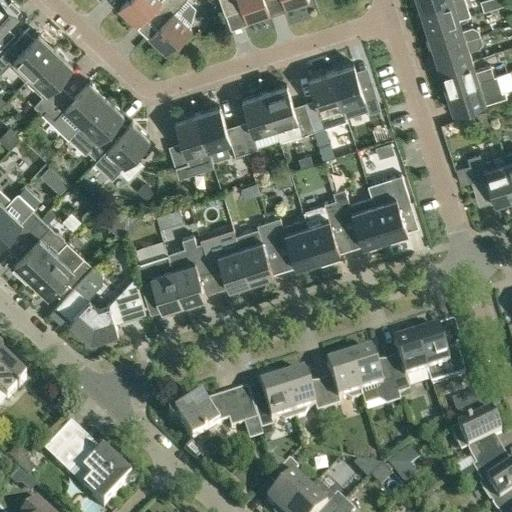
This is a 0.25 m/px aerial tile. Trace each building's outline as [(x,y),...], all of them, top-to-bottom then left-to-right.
[(0,0),(0,48),(12,36),(3,28),(18,13),(17,12),(20,9),(11,1),(8,4),(3,0),(0,0)] [(137,26),(148,14),(148,13),(160,0),(126,0),(118,9),(137,26)] [(160,25),(148,37),(167,55),(192,28),(174,12),(185,0),(160,0),(148,13),(148,14),(160,25)] [(220,0),(224,12),(241,6),(246,23),(270,14),(265,0),(220,0)] [(282,0),(285,9),(309,1),(308,0),(282,0)] [(417,0),(420,8),(445,0),(417,0)] [(445,0),(420,8),(427,29),(459,18),(453,0),(445,0)] [(462,29),(459,18),(427,29),(433,49),(480,34),(479,29),(473,25),(462,29)] [(0,73),(9,65),(26,80),(56,49),(39,33),(20,52),(11,44),(0,55),(0,73)] [(433,49),(440,70),(472,60),(469,50),(479,47),(482,41),(480,34),(433,49)] [(54,84),(57,82),(72,65),(56,49),(26,80),(42,96),(34,105),(43,114),(45,111),(63,92),(54,84)] [(440,70),(446,90),(495,75),(492,65),(475,70),(472,60),(440,70)] [(354,63),(331,70),(346,116),(368,109),(369,113),(381,109),(373,85),(362,88),(354,63)] [(317,102),(306,106),(314,130),(325,127),(320,112),(330,109),(333,117),(337,119),(346,116),(331,70),(309,77),(317,102)] [(453,111),(484,102),(485,103),(507,97),(505,90),(500,91),(495,75),(446,90),(453,111)] [(90,81),(74,98),(71,100),(63,92),(45,111),(54,119),(65,108),(82,124),(107,97),(90,81)] [(295,110),(293,106),(287,84),(264,91),(275,126),(279,137),(301,130),(302,134),(314,130),(306,106),(295,110)] [(250,124),(239,128),(247,152),(258,148),(253,133),(275,126),(264,91),(242,99),(250,124)] [(86,154),(88,151),(97,159),(104,152),(114,141),(105,133),(124,113),(107,97),(82,124),(69,138),(70,139),(71,137),(86,152),(85,153),(86,154)] [(235,155),(247,152),(239,128),(228,131),(220,106),(197,113),(208,148),(211,147),(214,158),(224,155),(220,144),(230,141),(235,155)] [(175,120),(182,141),(183,145),(170,149),(175,167),(186,164),(188,160),(186,155),(191,153),(194,161),(199,164),(206,162),(209,156),(206,148),(208,148),(197,113),(175,120)] [(131,157),(134,154),(150,138),(132,121),(114,141),(104,152),(97,159),(96,160),(113,176),(119,170),(129,180),(142,167),(131,157)] [(325,127),(314,130),(323,161),(335,157),(326,126),(325,127)] [(487,177),(494,200),(495,203),(511,197),(511,179),(504,154),(482,161),(479,153),(468,157),(475,181),(487,177)] [(372,196),(385,238),(387,237),(388,240),(391,242),(404,238),(406,234),(405,232),(407,231),(399,205),(411,202),(402,174),(390,178),(394,189),(372,196)] [(154,192),(147,186),(140,194),(146,200),(154,192)] [(333,191),(335,199),(343,223),(355,219),(363,245),(365,244),(366,247),(370,249),(382,245),(384,241),(383,238),(385,238),(372,196),(350,203),(345,188),(333,191)] [(0,210),(5,204),(6,205),(11,200),(0,189),(0,210)] [(332,227),(343,223),(335,199),(302,210),(305,218),(318,259),(340,252),(332,227)] [(6,205),(5,204),(0,210),(0,243),(16,227),(24,236),(41,217),(33,209),(22,220),(6,205)] [(30,278),(31,279),(56,253),(56,252),(67,241),(65,240),(64,236),(60,232),(56,231),(41,217),(24,236),(33,244),(14,263),(17,265),(13,269),(26,281),(30,278)] [(280,217),(269,221),(276,244),(288,241),(296,266),(318,259),(305,218),(283,225),(280,217)] [(265,248),(276,244),(269,221),(257,224),(258,228),(236,235),(240,246),(251,281),(273,273),(265,248)] [(212,234),(200,238),(209,266),(220,262),(229,288),(251,281),(240,246),(218,254),(212,234)] [(168,253),(173,267),(184,302),(206,295),(198,270),(209,266),(200,238),(201,242),(197,243),(194,235),(182,238),(185,247),(168,253)] [(56,252),(56,253),(31,279),(48,295),(67,276),(75,284),(93,266),(67,241),(56,252)] [(184,302),(173,267),(168,253),(134,263),(142,287),(153,284),(162,309),(184,302)] [(56,305),(83,331),(86,334),(86,335),(85,336),(84,338),(85,340),(85,341),(86,343),(88,344),(89,344),(91,344),(93,344),(94,343),(95,342),(96,341),(97,339),(97,337),(96,336),(95,334),(100,333),(101,335),(118,329),(114,318),(145,308),(134,276),(109,303),(98,307),(76,286),(78,284),(77,283),(56,305)] [(416,336),(429,376),(432,385),(465,374),(455,342),(444,346),(438,328),(416,336)] [(394,343),(398,355),(399,360),(388,364),(398,395),(410,392),(405,378),(413,376),(419,379),(429,376),(416,336),(394,343)] [(0,392),(7,399),(26,379),(1,356),(2,355),(3,353),(3,352),(3,351),(3,350),(2,348),(2,347),(1,347),(0,346),(0,392)] [(400,400),(398,395),(388,364),(377,367),(371,350),(349,357),(362,397),(379,392),(382,401),(387,404),(400,400)] [(321,385),(329,409),(340,405),(338,400),(346,398),(352,401),(362,397),(349,357),(327,364),(332,381),(321,385)] [(282,378),(295,419),(305,416),(308,410),(315,407),(317,413),(329,409),(321,385),(310,389),(304,371),(282,378)] [(285,422),(295,419),(282,378),(260,386),(265,403),(254,406),(262,431),(273,427),(271,421),(279,419),(285,422)] [(481,405),(477,391),(452,399),(456,413),(481,405)] [(209,406),(206,402),(202,396),(183,408),(185,410),(180,413),(180,412),(180,411),(179,409),(177,408),(176,408),(174,407),(172,408),(171,409),(170,410),(169,411),(168,413),(168,415),(169,416),(170,418),(171,419),(173,419),(174,420),(178,419),(192,441),(220,423),(228,421),(231,428),(245,424),(236,397),(209,406)] [(472,459),(476,466),(498,453),(492,443),(490,439),(501,433),(491,411),(450,431),(456,442),(465,445),(472,459)] [(124,471),(102,451),(94,460),(74,441),(55,461),(69,475),(77,466),(92,480),(83,488),(104,507),(127,483),(128,484),(129,484),(130,484),(132,484),(133,484),(134,484),(135,483),(136,482),(137,481),(137,480),(137,479),(137,477),(137,476),(136,475),(135,474),(134,473),(133,473),(131,473),(130,473),(129,473),(128,474),(127,475),(126,476),(126,477),(122,473),(124,471)] [(28,456),(18,447),(8,457),(18,467),(28,456)] [(388,463),(404,485),(417,476),(410,466),(419,460),(409,447),(388,463)] [(511,464),(511,465),(507,468),(498,453),(476,466),(472,468),(483,484),(486,482),(488,486),(486,496),(493,505),(492,506),(511,492),(511,464)] [(275,476),(285,465),(283,461),(275,457),(270,458),(275,476)] [(18,468),(29,478),(37,470),(26,460),(18,468)] [(280,487),(277,491),(267,501),(273,507),(273,511),(289,511),(310,490),(293,474),(298,469),(289,460),(285,465),(275,476),(272,479),(280,487)] [(23,486),(28,481),(19,472),(10,481),(15,486),(23,486)] [(317,483),(310,490),(289,511),(337,511),(346,503),(337,495),(334,498),(317,483)] [(424,511),(429,508),(437,503),(431,492),(417,500),(424,511)] [(511,511),(511,492),(492,506),(496,511),(497,511),(511,511)] [(50,511),(36,498),(23,511),(50,511)] [(354,511),(355,511),(346,503),(337,511),(354,511)]
